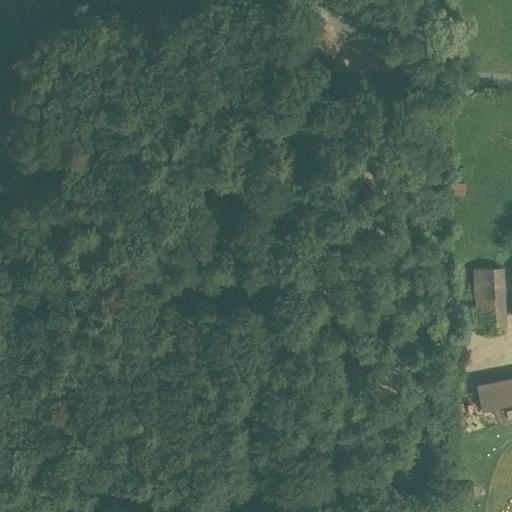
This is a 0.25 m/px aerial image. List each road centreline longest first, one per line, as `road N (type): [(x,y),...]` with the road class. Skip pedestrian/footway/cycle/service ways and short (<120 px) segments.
road 1 (track): [(351,40),(307,42),(310,348),(198,511)]
road 2 (unclassified): [(511,67),(307,42)]
